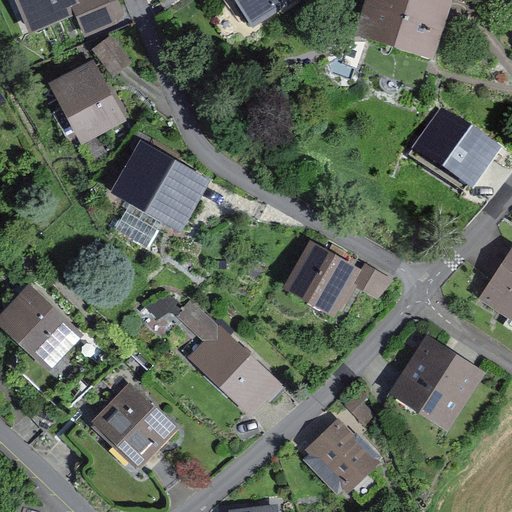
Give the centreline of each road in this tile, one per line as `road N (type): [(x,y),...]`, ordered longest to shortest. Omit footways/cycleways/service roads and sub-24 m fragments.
road 1 (residential): [(134,0),(178,106),(211,157),(426,286)]
road 2 (residential): [(188,511),(292,423),(419,293)]
road 3 (residential): [(426,286),(511,188)]
